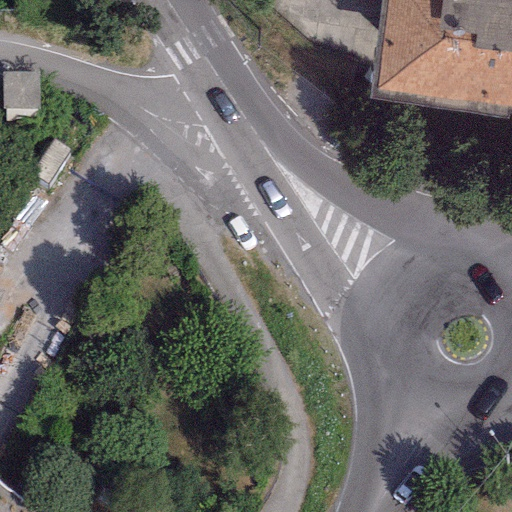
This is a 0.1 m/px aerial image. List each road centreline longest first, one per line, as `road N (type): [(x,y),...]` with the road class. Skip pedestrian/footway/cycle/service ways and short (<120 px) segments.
road 1 (unclassified): [(244,126),(147,114),(51,70),(0,64)]
road 2 (tertiary): [(288,188),(380,331)]
road 3 (tertiary): [(433,259),(391,250),(288,188)]
road 4 (tertiary): [(384,362),(390,420),(380,511)]
road 5 (tertiary): [(244,126),(169,0)]
